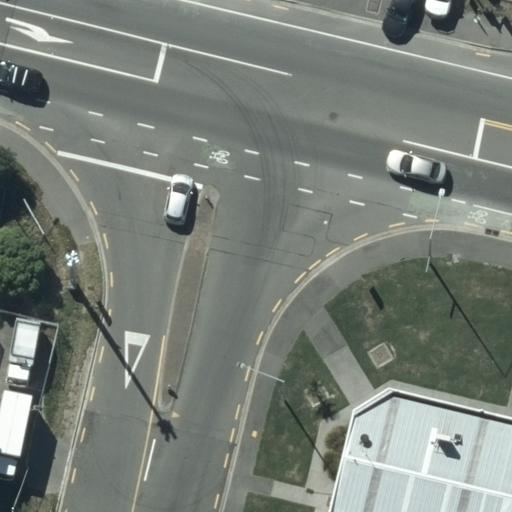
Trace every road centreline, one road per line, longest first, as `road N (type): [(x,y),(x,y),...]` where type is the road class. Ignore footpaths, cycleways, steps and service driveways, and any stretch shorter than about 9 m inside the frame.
road 1 (unclassified): [(228,98),(134,511)]
road 2 (secondary): [(0,33),(228,98)]
road 3 (secondary): [(346,125),(511,166)]
road 4 (unclassified): [(375,0),(346,125)]
road 5 (secondary): [(228,98),(346,125)]
